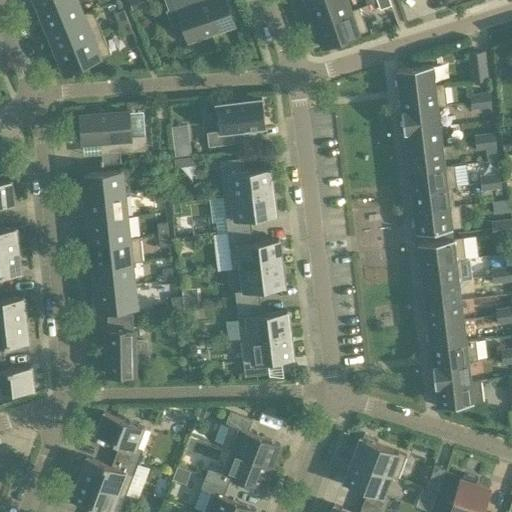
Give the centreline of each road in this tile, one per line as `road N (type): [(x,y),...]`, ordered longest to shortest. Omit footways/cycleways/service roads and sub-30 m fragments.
road 1 (residential): [(335,395),(294,79)]
road 2 (residential): [(68,394),(33,99)]
road 3 (residential): [(511,12),(294,79)]
road 4 (residential): [(511,449),(335,395)]
road 5 (residential): [(26,511),(68,394)]
road 6 (residential): [(291,511),(335,395)]
